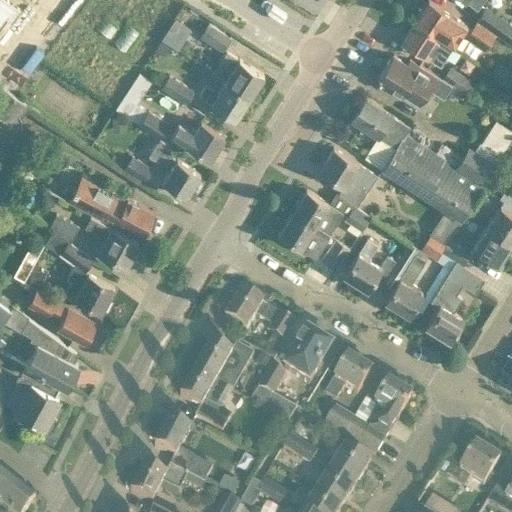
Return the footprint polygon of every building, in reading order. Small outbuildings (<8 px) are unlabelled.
[(10,0),(0,0),(0,36),(22,8),(10,0)] [(467,23),(446,10),(431,0),(427,0),(415,19),(441,37),(453,45),(461,33),(467,23)] [(483,1),(483,0),(466,0),(477,9),(483,1)] [(511,41),(511,25),(486,7),(476,19),(496,33),(510,43),(511,41)] [(402,40),(418,51),(440,65),(445,56),(453,45),(441,37),(415,19),(402,40)] [(476,19),(465,35),(485,49),(487,46),(496,33),(476,19)] [(230,37),(209,23),(201,35),(222,49),(230,37)] [(170,45),(162,39),(155,49),(163,55),(170,45)] [(227,49),(221,59),(213,70),(224,78),(222,80),(248,98),(264,73),(227,49)] [(391,58),(378,78),(395,89),(402,93),(403,92),(419,103),(428,89),(443,98),(452,84),(437,74),(419,63),(419,64),(410,58),(407,62),(393,53),(391,58)] [(450,65),(443,77),(455,84),(463,90),(470,78),(450,65)] [(169,73),(161,85),(186,101),(194,89),(169,73)] [(248,98),(222,80),(216,90),(205,83),(199,93),(236,117),(248,98)] [(455,84),(450,92),(458,97),(463,90),(455,84)] [(1,85),(0,86),(0,162),(24,132),(20,129),(21,128),(22,125),(22,123),(22,121),(22,118),(21,116),(28,107),(1,85)] [(124,94),(115,107),(139,123),(160,137),(168,123),(148,109),(124,94)] [(382,167),(399,178),(446,208),(444,211),(459,220),(460,217),(462,218),(483,184),(455,166),(405,133),(410,126),(382,108),(365,97),(352,118),(395,146),(382,167)] [(127,129),(125,115),(112,116),(114,131),(127,129)] [(224,135),(208,124),(198,118),(192,128),(179,119),(175,125),(171,132),(193,147),(210,157),(224,135)] [(468,145),(466,147),(494,166),(511,137),(511,127),(511,129),(493,118),(474,148),(468,145)] [(200,172),(184,161),(170,152),(166,149),(170,144),(162,139),(160,141),(158,139),(148,154),(152,157),(151,157),(170,169),(163,179),(186,195),(200,172)] [(344,184),(341,189),(338,193),(357,205),(377,174),(370,169),(334,146),(319,168),(344,184)] [(462,155),(455,166),(483,184),(494,166),(466,147),(462,155)] [(152,169),(131,155),(124,167),(145,181),(152,169)] [(491,173),(505,182),(511,172),(498,163),(491,173)] [(83,172),(68,200),(117,227),(121,220),(143,232),(154,211),(137,201),(83,172)] [(486,226),(511,243),(511,241),(511,189),(506,185),(500,196),(504,199),(486,226)] [(292,211),(329,234),(336,222),(343,211),(324,199),(307,188),(292,211)] [(47,191),(41,202),(47,206),(54,203),(57,198),(47,191)] [(354,206),(345,219),(361,230),(370,217),(354,206)] [(292,211),(279,232),(301,246),(316,255),(321,246),(329,234),(292,211)] [(448,238),(459,220),(444,211),(433,229),(448,238)] [(49,225),(53,228),(70,241),(79,225),(56,213),(49,225)] [(138,241),(121,231),(90,214),(83,227),(103,238),(98,248),(108,254),(126,264),(138,241)] [(497,264),(511,243),(486,226),(472,248),(480,253),(497,264)] [(93,257),(71,241),(70,241),(53,228),(45,242),(75,263),(68,275),(72,277),(65,291),(84,301),(102,311),(115,286),(85,269),(93,257)] [(431,233),(421,248),(428,253),(436,259),(446,243),(431,233)] [(34,236),(25,254),(35,259),(45,242),(34,236)] [(349,247),(335,238),(322,259),(336,268),(349,247)] [(371,283),(379,288),(396,261),(386,255),(379,265),(367,258),(376,244),(366,238),(344,273),(368,288),(371,283)] [(463,264),(470,254),(449,240),(442,251),(456,260),(463,264)] [(419,270),(418,270),(425,259),(415,253),(419,247),(410,242),(397,262),(396,261),(379,288),(380,289),(385,281),(394,286),(386,299),(409,313),(420,297),(422,292),(410,285),(419,270)] [(442,251),(437,260),(443,264),(449,268),(450,269),(456,260),(442,251)] [(437,307),(426,324),(450,339),(462,318),(453,312),(462,296),(456,292),(462,283),(476,292),(484,278),(466,267),(463,264),(456,260),(450,269),(430,300),(438,305),(437,307)] [(46,269),(32,267),(29,282),(44,284),(46,269)] [(96,319),(78,310),(36,287),(28,303),(46,313),(49,308),(63,315),(57,326),(67,331),(84,341),(96,319)] [(241,293),(224,320),(241,331),(245,333),(255,318),(271,328),(267,334),(274,339),(264,356),(273,361),(284,345),(283,344),(284,343),(294,326),(266,308),(270,302),(247,287),(242,294),(241,293)] [(0,322),(2,320),(11,308),(0,300),(0,322)] [(11,308),(2,320),(21,330),(29,317),(13,305),(11,308)] [(78,363),(68,358),(72,349),(29,317),(21,330),(32,336),(30,339),(37,343),(26,363),(62,383),(66,385),(78,363)] [(307,334),(296,351),(284,371),(294,377),(303,364),(316,372),(330,348),(307,334)] [(244,337),(241,342),(252,349),(255,343),(244,337)] [(232,392),(243,373),(253,355),(236,345),(231,354),(211,343),(195,371),(232,392)] [(0,349),(0,363),(6,366),(12,355),(0,349)] [(254,365),(265,371),(271,361),(259,355),(254,365)] [(356,397),(360,390),(370,373),(347,359),(324,396),(334,402),(342,388),(356,397)] [(56,395),(62,383),(26,363),(16,381),(28,387),(16,409),(30,416),(30,417),(34,420),(34,419),(44,424),(59,397),(56,395)] [(294,411),(272,398),(284,377),(270,369),(258,390),(250,403),(286,423),(294,411)] [(229,418),(221,413),(222,412),(221,412),(232,392),(195,371),(180,399),(200,410),(194,419),(212,429),(212,428),(221,433),(229,418)] [(374,457),(385,440),(388,435),(411,398),(388,384),(377,401),(373,407),(384,415),(376,427),(368,429),(353,420),(342,437),(357,446),(374,457)] [(69,405),(63,420),(77,425),(82,410),(69,405)] [(342,437),(353,420),(334,409),(323,425),(342,437)] [(162,418),(154,435),(159,438),(154,448),(174,459),(170,467),(187,476),(187,477),(203,485),(210,469),(194,461),(176,452),(188,430),(186,429),(168,419),(168,421),(162,418)] [(62,452),(68,438),(54,432),(48,446),(62,452)] [(262,438),(252,446),(258,453),(269,445),(262,438)] [(314,455),(288,438),(282,448),(308,465),(314,455)] [(436,473),(444,478),(445,476),(463,487),(467,479),(483,488),(488,479),(499,462),(475,447),(459,472),(443,462),(436,473)] [(355,488),(370,465),(352,454),(343,448),(328,471),(355,488)] [(144,466),(138,477),(133,475),(125,490),(131,493),(130,495),(148,504),(151,505),(158,491),(174,500),(178,494),(181,489),(187,477),(187,476),(170,467),(169,469),(165,476),(144,466)] [(328,471),(315,493),(341,510),(355,488),(328,471)] [(0,506),(7,511),(25,511),(35,501),(0,472),(0,506)] [(223,478),(217,490),(232,497),(238,485),(223,478)] [(252,483),(240,504),(251,510),(260,495),(269,501),(273,495),(275,496),(278,491),(262,481),(259,487),(252,483)] [(489,498),(486,503),(500,511),(511,511),(511,488),(511,489),(500,482),(489,498)] [(273,495),(269,501),(283,510),(290,499),(278,491),(275,496),(273,495)] [(302,511),(339,511),(341,510),(315,493),(302,511)] [(225,496),(215,511),(236,511),(240,505),(225,496)] [(453,511),(448,509),(432,499),(424,511),(426,511),(453,511)]
